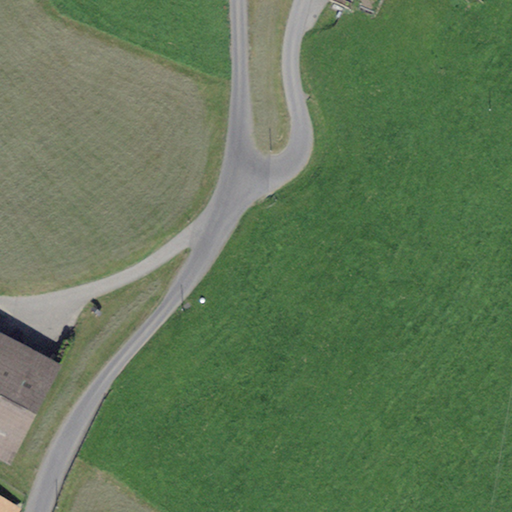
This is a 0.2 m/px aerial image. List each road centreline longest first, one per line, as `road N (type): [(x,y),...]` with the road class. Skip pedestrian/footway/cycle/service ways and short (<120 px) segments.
road 1 (unclassified): [(39,511),(76,422),(187,282),(223,222),(238,177)]
road 2 (unclassified): [(238,177),(284,167),(300,147),(291,62),(303,0)]
road 3 (unclassified): [(238,0),(238,177)]
